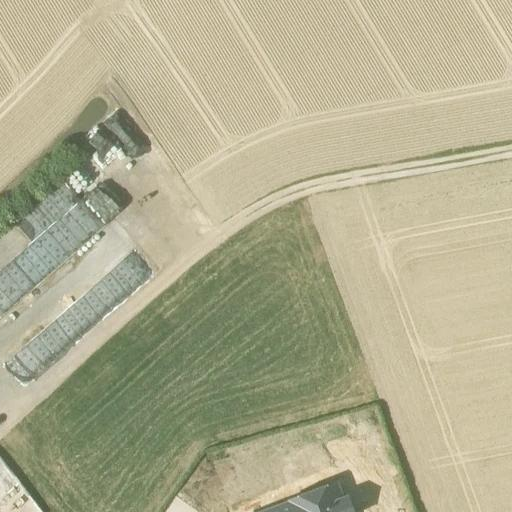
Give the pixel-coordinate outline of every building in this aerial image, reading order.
[(122,143),(128,132),(104,117),(86,145),(103,155),(114,138),(122,143)] [(49,191),(63,210),(88,192),(74,173),(49,191)] [(89,194),(81,199),(100,228),(109,223),(89,194)] [(82,206),(0,268),(0,367),(40,337),(53,355),(176,261),(134,206),(102,231),(82,206)] [(23,437),(0,450),(0,454),(6,465),(31,450),(23,437)] [(292,504),(270,511),(353,511),(348,498),(341,500),(336,485),(292,502),(292,504)]
